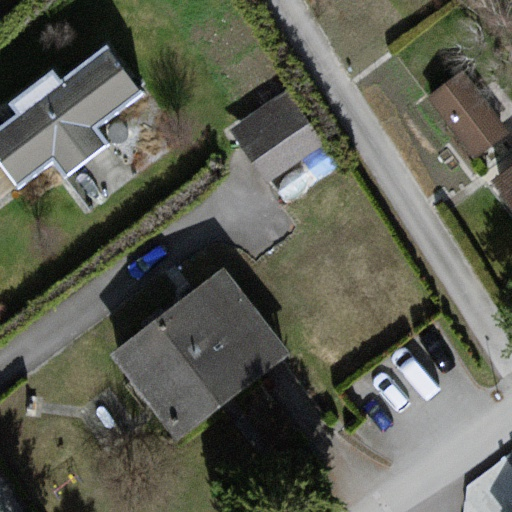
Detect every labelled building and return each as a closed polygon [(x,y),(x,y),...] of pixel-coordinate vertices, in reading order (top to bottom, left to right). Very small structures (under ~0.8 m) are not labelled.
[(0,129),(0,176),(10,190),(51,161),(81,202),(127,170),(99,131),(142,100),(108,52),(0,129)] [(412,103),(511,242),(511,112),(473,59),(412,103)] [(233,114),(271,172),(327,136),(289,78),(233,114)] [(112,357),(171,441),(287,361),(228,277),(112,357)] [(349,376),(379,413),(447,360),(417,323),(349,376)]
